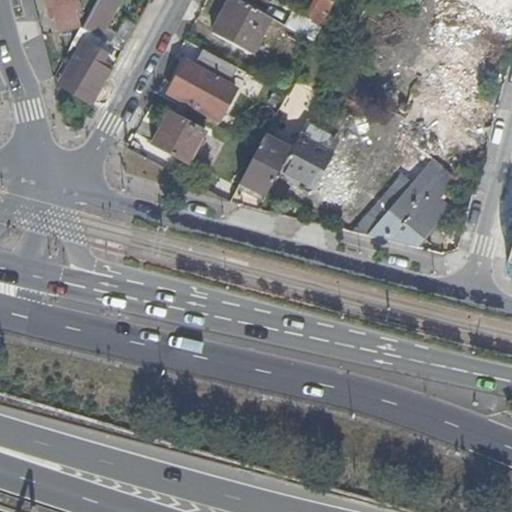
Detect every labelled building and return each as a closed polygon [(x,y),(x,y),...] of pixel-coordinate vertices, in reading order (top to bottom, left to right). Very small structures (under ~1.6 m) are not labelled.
[(55,18),(59,32),(80,27),(77,13),(82,12),(79,0),(47,0),(52,19),(55,18)] [(100,39),(119,0),(97,0),(82,30),(100,39)] [(252,54),(272,19),(236,0),(230,0),(212,34),(252,54)] [(293,14),(286,27),(315,42),(335,4),(326,0),(320,0),(309,22),(293,14)] [(511,0),(465,0),(465,1),(508,22),(511,13),(511,0)] [(128,39),(136,25),(125,19),(118,34),(128,39)] [(450,43),(402,125),(441,148),(490,66),(450,43)] [(105,50),(97,45),(96,45),(91,46),(82,59),(67,85),(92,99),(110,68),(98,62),(105,50)] [(186,63),(169,93),(200,110),(206,99),(212,102),(207,113),(220,120),(236,90),(242,78),(245,73),(204,51),(195,68),(186,63)] [(268,85),(249,75),(246,80),(264,90),(268,85)] [(206,99),(200,110),(207,113),(212,102),(206,99)] [(283,116),(277,114),(259,148),(232,202),(239,207),(249,189),(265,197),(290,149),(271,138),(283,116)] [(153,146),(159,149),(189,165),(206,134),(169,115),(153,146)] [(334,154),(299,136),(292,150),(281,171),(316,190),(334,154)] [(159,149),(154,160),(184,176),(189,165),(159,149)] [(412,161),(404,171),(415,181),(431,163),(412,152),(408,159),(412,161)] [(438,200),(457,177),(431,163),(415,181),(404,171),(353,233),(416,248),(448,209),(438,200)]
